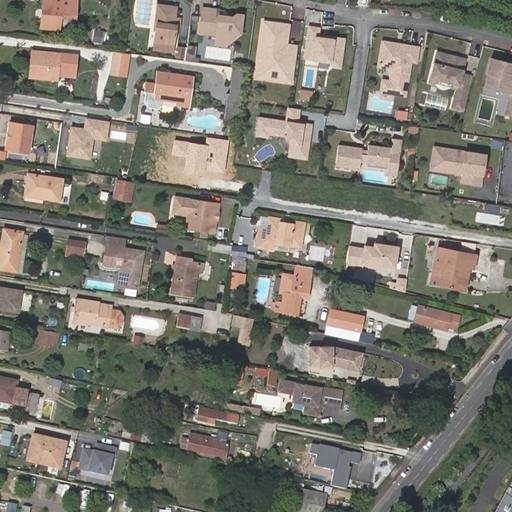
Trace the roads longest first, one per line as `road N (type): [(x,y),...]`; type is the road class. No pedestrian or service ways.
road 1 (track): [(244,235),(248,202),(511,242)]
road 2 (unclassified): [(285,0),(511,39)]
road 3 (track): [(0,278),(209,312)]
road 4 (primary): [(511,359),(389,511)]
road 5 (track): [(511,325),(497,322),(456,338),(373,314)]
